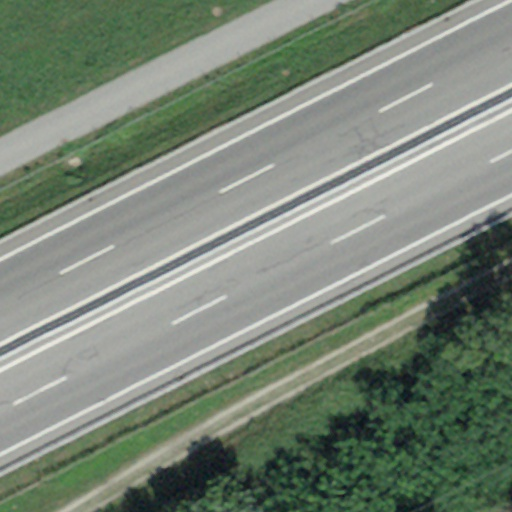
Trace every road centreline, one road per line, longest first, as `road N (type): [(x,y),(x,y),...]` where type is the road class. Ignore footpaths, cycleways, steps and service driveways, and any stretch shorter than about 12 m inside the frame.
road 1 (motorway): [(511,40),(0,303)]
road 2 (motorway): [(0,408),(511,151)]
road 3 (track): [(76,511),(160,456),(511,268)]
